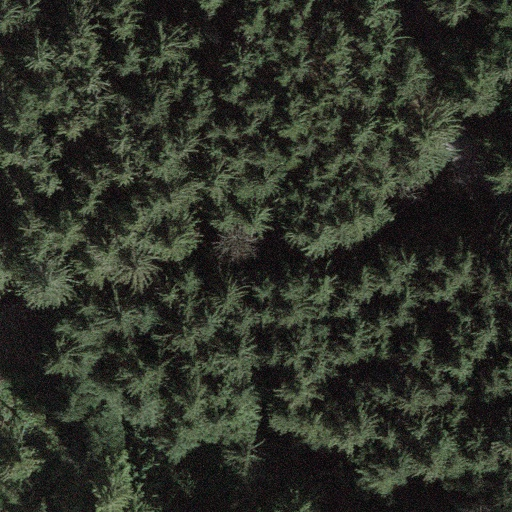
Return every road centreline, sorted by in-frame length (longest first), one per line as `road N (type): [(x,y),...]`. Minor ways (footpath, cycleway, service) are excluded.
road 1 (track): [(496,175),(260,225),(0,262)]
road 2 (unclassified): [(426,0),(450,92),(511,192)]
